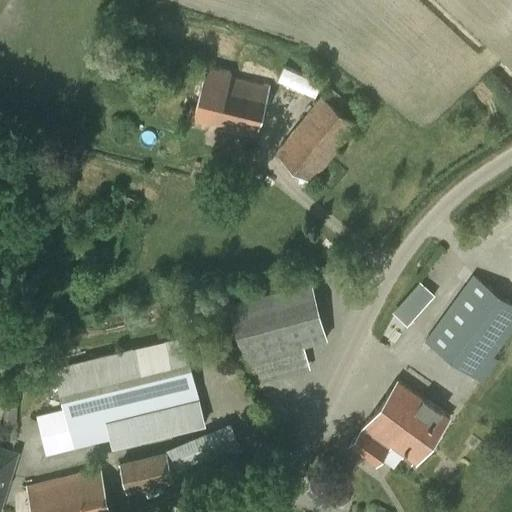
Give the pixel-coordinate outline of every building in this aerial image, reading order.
[(283,65),(276,81),(315,97),(322,81),(283,65)] [(207,66),(193,118),(256,134),(268,87),(230,77),(231,72),(207,66)] [(321,95),(275,153),(311,182),(358,124),(321,95)] [(511,302),(473,275),(423,341),(481,383),(498,360),(494,356),(511,331),(511,302)] [(240,338),(264,380),(310,367),(304,344),(326,338),(311,280),(230,302),(240,338)] [(392,312),(407,325),(434,294),(420,282),(392,312)] [(107,421),(200,398),(184,334),(54,366),(73,448),(111,439),(107,421)] [(349,446),(376,466),(391,445),(416,463),(449,417),(397,379),(349,446)] [(166,450),(119,461),(127,492),(174,480),(243,451),(230,423),(166,450)] [(0,508),(18,453),(0,447),(0,508)] [(112,511),(100,466),(26,484),(32,511),(112,511)]
